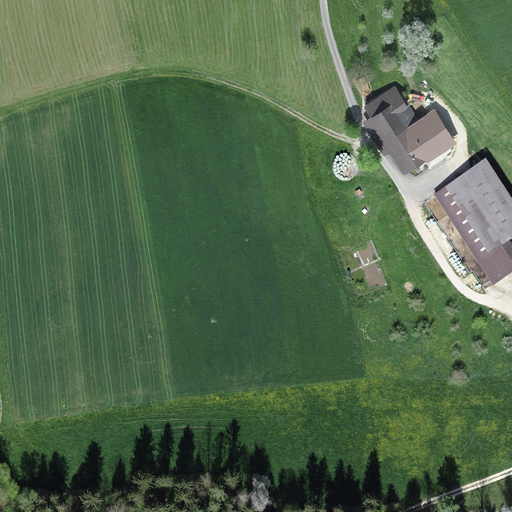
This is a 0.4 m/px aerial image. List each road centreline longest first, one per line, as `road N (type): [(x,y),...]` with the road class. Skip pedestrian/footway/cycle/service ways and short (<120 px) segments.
road 1 (track): [(376,153),(265,96),(190,72),(102,81),(0,113)]
road 2 (unclassified): [(407,193),(361,124),(322,0)]
road 3 (track): [(511,311),(472,296),(450,275),(407,193)]
